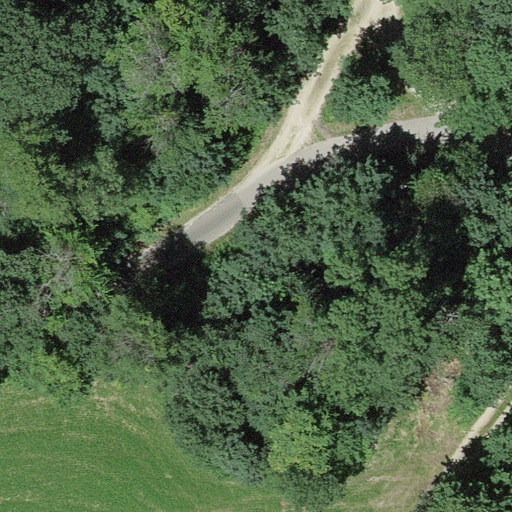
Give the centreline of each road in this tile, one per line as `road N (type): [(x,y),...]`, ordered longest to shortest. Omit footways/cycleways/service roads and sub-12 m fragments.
road 1 (unclassified): [(0,318),(104,286),(157,259),(319,155),(449,134),(511,151)]
road 2 (track): [(273,179),(367,0)]
road 3 (track): [(379,0),(401,60),(474,139)]
road 4 (track): [(511,390),(427,511)]
